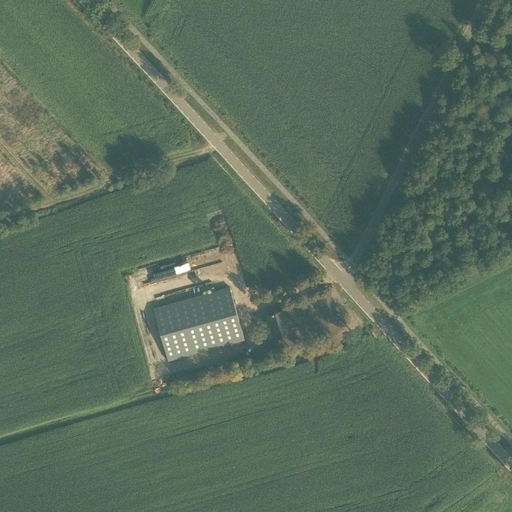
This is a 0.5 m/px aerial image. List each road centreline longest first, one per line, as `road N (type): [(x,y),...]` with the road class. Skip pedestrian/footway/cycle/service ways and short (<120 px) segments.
road 1 (tertiary): [(339,278),(83,0)]
road 2 (unclassified): [(339,278),(484,0)]
road 3 (tertiary): [(511,464),(339,278)]
road 4 (track): [(217,143),(0,221)]
